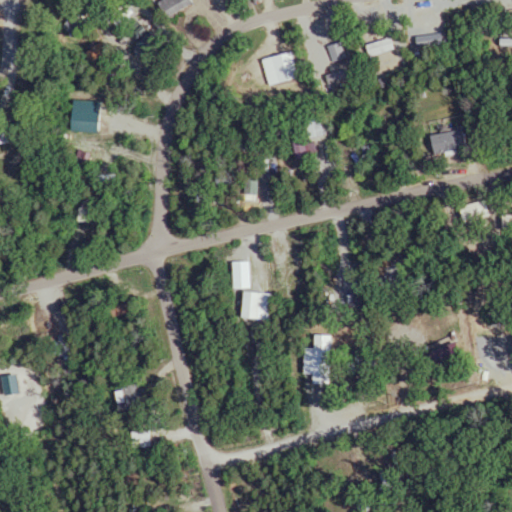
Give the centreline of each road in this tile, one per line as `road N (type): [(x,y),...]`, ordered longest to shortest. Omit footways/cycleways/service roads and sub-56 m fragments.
road 1 (residential): [(214,511),(152,255),(180,106),(218,58),(266,30),(395,0)]
road 2 (residential): [(152,255),(511,183)]
road 3 (residential): [(206,466),(511,377)]
road 4 (residential): [(152,255),(0,290)]
